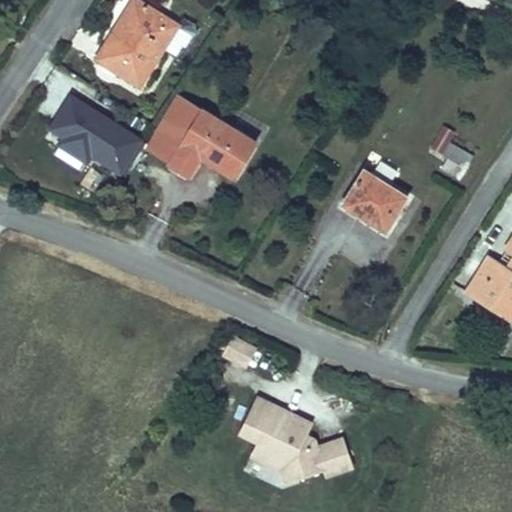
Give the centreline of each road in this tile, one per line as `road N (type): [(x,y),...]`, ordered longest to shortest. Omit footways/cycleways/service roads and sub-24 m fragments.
road 1 (tertiary): [(0,213),(131,257),(410,378),(511,398)]
road 2 (residential): [(0,104),(71,0)]
